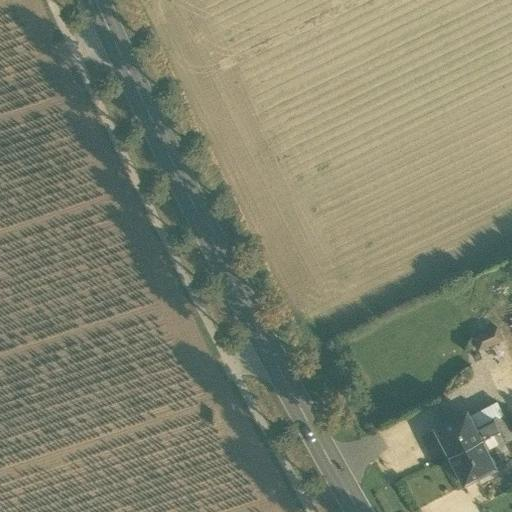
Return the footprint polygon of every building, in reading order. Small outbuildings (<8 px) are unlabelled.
[(472,339),(478,352),(501,342),(495,329),(472,339)] [(480,409),(466,414),(474,429),(493,420),(503,414),(500,407),(480,409)] [(449,457),(498,431),(493,420),(474,429),(466,414),(435,430),(449,457)] [(503,414),(493,420),(498,431),(509,426),(503,414)] [(511,431),(509,426),(498,431),(504,443),(511,438),(511,431)] [(486,452),(504,443),(498,431),(449,457),(463,484),(494,468),(486,452)]
